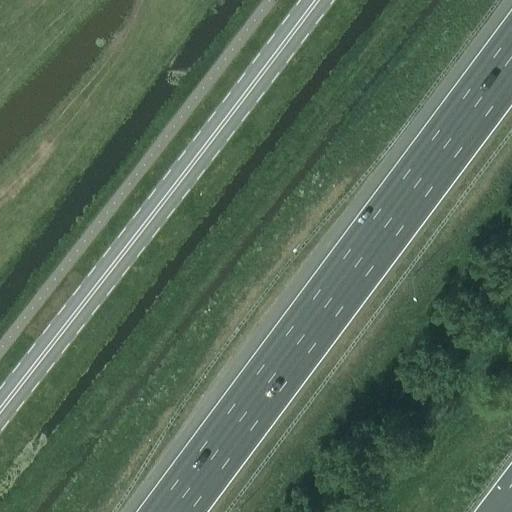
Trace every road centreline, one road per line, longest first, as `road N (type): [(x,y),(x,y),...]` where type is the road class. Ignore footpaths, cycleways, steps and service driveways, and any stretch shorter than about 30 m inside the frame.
road 1 (motorway): [(511,56),(171,511)]
road 2 (secondary): [(0,410),(316,0)]
